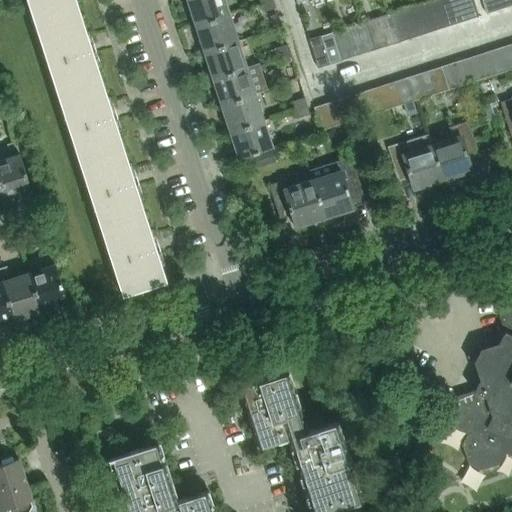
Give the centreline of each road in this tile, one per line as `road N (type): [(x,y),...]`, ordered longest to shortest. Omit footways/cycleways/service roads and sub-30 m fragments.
road 1 (residential): [(241,308),(141,0)]
road 2 (tertiary): [(241,308),(511,219)]
road 3 (tertiary): [(19,378),(241,308)]
road 4 (residential): [(67,511),(19,378)]
